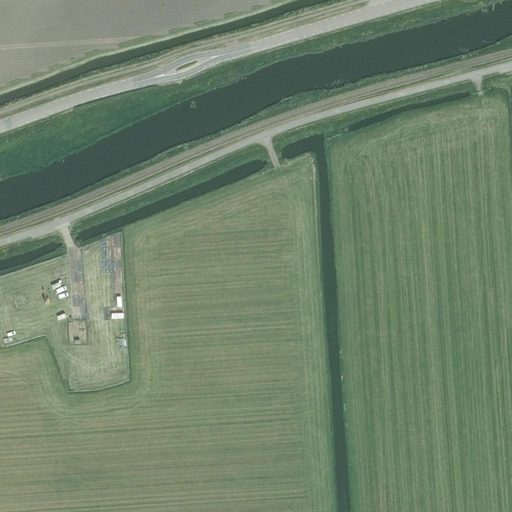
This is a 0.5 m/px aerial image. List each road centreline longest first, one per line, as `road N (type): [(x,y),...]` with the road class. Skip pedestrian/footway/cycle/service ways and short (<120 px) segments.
road 1 (unclassified): [(0,243),(265,134),(511,65)]
road 2 (tertiary): [(224,54),(414,0)]
road 3 (tertiary): [(0,126),(147,79)]
